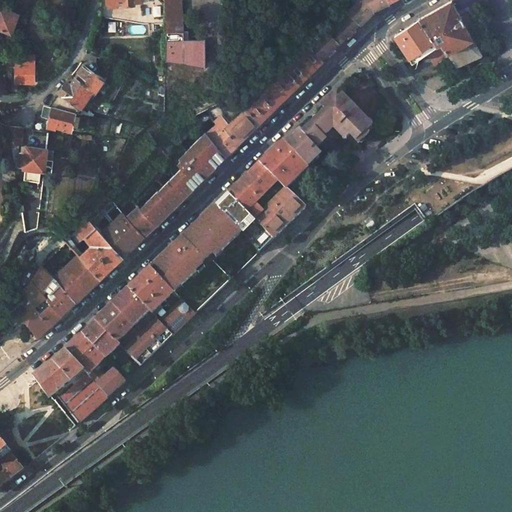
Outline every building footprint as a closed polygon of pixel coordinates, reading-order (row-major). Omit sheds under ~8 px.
[(164,0),(164,6),(165,33),(182,33),(183,33),(182,0),(164,0)] [(355,0),(353,1),(356,4),(349,10),(349,12),(313,48),(323,58),(359,22),(360,23),(365,18),(369,15),(367,14),(371,10),(389,3),(388,0),(355,0)] [(459,16),(451,2),(418,19),(436,46),(439,43),(448,55),(455,66),(481,55),(459,16)] [(18,14),(0,7),(0,29),(11,34),(18,14)] [(448,55),(439,43),(436,46),(418,19),(393,36),(412,62),(427,52),(435,64),(448,55)] [(308,44),(277,77),(291,91),(324,59),(323,58),(313,48),(308,44)] [(208,47),(201,47),(201,51),(192,51),(192,67),(208,69),(208,47)] [(34,83),(34,56),(16,56),(16,83),(34,83)] [(92,92),(95,94),(104,80),(83,66),(70,84),(66,81),(48,107),(75,113),(76,110),(79,110),(92,92)] [(362,75),(336,101),(330,95),(321,105),(326,111),(302,132),(300,130),(284,144),(300,159),(307,167),(320,154),(315,149),(320,145),(325,149),(339,135),(341,138),(350,139),(353,136),(361,144),(370,135),(367,132),(393,107),(362,75)] [(277,77),(244,107),(259,123),(291,91),(277,77)] [(71,131),(75,113),(48,107),(44,106),(42,117),(49,119),(47,128),(55,130),(55,128),(71,131)] [(217,123),(207,133),(227,155),(259,123),(244,107),(230,122),(224,118),(217,106),(196,118),(200,125),(211,116),(217,123)] [(8,136),(15,170),(18,169),(20,128),(10,127),(10,135),(8,136)] [(227,155),(206,132),(186,151),(207,174),(227,155)] [(300,159),(284,144),(282,142),(260,163),(286,188),(308,168),(307,167),(300,159)] [(26,149),(22,148),(19,168),(24,168),(24,169),(25,169),(24,182),(40,183),(41,171),(45,171),(47,150),(27,147),(26,149)] [(183,166),(163,186),(178,203),(207,174),(186,151),(185,153),(186,154),(180,159),(183,161),(180,164),(183,166)] [(304,207),(286,188),(260,163),(228,193),(272,238),(304,207)] [(140,207),(156,224),(161,220),(178,203),(163,186),(140,207)] [(272,238),(228,193),(216,205),(241,232),(259,250),(272,238)] [(128,216),(145,235),(156,224),(140,207),(138,205),(128,216)] [(204,216),(230,242),(241,232),(216,205),(204,216)] [(128,216),(125,213),(102,234),(124,255),(145,235),(128,216)] [(195,225),(221,252),(230,242),(204,216),(195,225)] [(181,238),(204,261),(213,253),(216,256),(221,252),(195,225),(181,238)] [(91,246),(80,257),(100,277),(124,255),(102,234),(96,228),(85,240),(91,246)] [(185,280),(186,281),(202,265),(201,264),(204,261),(181,238),(166,253),(188,277),(185,280)] [(188,277),(166,253),(149,268),(173,293),(186,281),(185,280),(188,277)] [(80,257),(78,255),(54,278),(54,279),(75,301),(100,277),(80,257)] [(28,300),(50,325),(75,301),(54,279),(54,278),(41,268),(30,284),(23,290),(30,298),(28,300)] [(129,288),(151,311),(164,300),(173,293),(149,268),(129,288)] [(151,311),(129,288),(112,304),(134,327),(151,311)] [(179,299),(159,319),(173,334),(193,314),(179,299)] [(28,300),(16,310),(19,313),(26,322),(38,336),(50,325),(28,300)] [(134,327),(112,304),(96,320),(118,343),(134,327)] [(159,319),(157,318),(141,334),(156,350),(173,334),(159,319)] [(96,320),(82,333),(105,358),(119,344),(118,343),(96,320)] [(88,376),(95,368),(105,358),(82,333),(65,349),(88,376)] [(156,350),(141,334),(124,350),(140,365),(156,350)] [(77,422),(107,397),(88,376),(65,349),(53,361),(34,376),(50,397),(51,395),(54,399),(56,395),(77,422)] [(104,378),(95,368),(88,376),(107,397),(125,379),(114,368),(104,378)] [(0,484),(22,468),(11,452),(0,461),(0,460),(0,484)]
